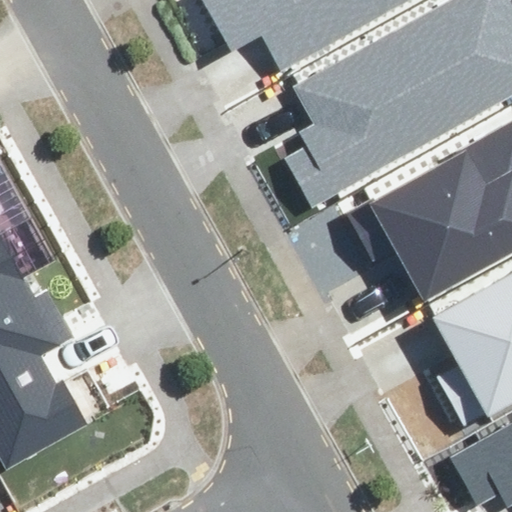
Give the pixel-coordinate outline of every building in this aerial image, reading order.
[(209,0),(229,36),(258,20),(282,64),(398,0),(209,0)] [(308,137),(288,148),(314,196),(511,89),(511,0),(431,0),(292,76),(311,111),(297,118),(308,137)] [(511,115),(368,192),(420,289),(511,239),(511,115)] [(0,235),(0,429),(11,450),(83,411),(60,369),(52,373),(36,344),(54,334),(0,235)] [(459,352),(436,365),(466,418),(511,391),(511,260),(432,305),(459,352)] [(511,417),(453,449),(477,494),(498,484),(504,496),(511,491),(511,417)]
